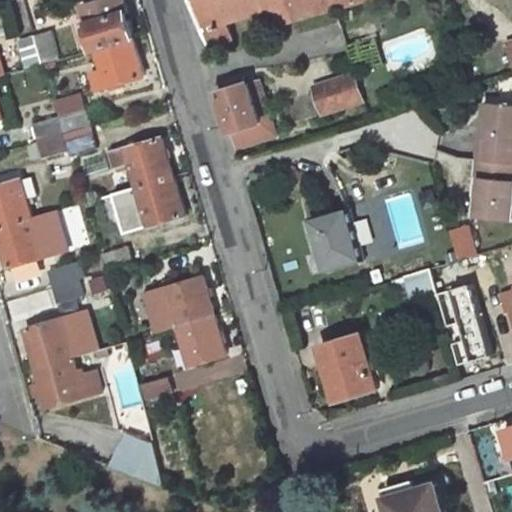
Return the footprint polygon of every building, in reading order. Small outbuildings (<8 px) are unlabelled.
[(97,50),(133,40),(135,39),(123,0),(112,0),(83,8),(95,51),(97,50)] [(195,0),(209,45),(234,38),(228,21),(278,7),(302,0),(195,0)] [(283,24),(338,8),(335,0),(302,0),(278,7),(283,24)] [(59,57),(51,31),(36,36),(43,62),(59,57)] [(28,67),(43,62),(36,36),(20,40),(28,67)] [(133,40),(97,50),(103,72),(92,75),(97,91),(144,78),(133,40)] [(356,75),(316,87),(324,115),(364,103),(356,75)] [(279,135),(261,77),(219,90),(237,148),(279,135)] [(65,133),(91,126),(86,109),(81,95),(56,103),(60,117),(65,133)] [(511,109),(483,107),(478,161),(511,163),(511,109)] [(40,141),(65,133),(60,117),(35,125),(40,141)] [(65,133),(40,141),(45,158),(70,150),(68,141),(65,133)] [(72,156),(99,149),(93,134),(68,141),(70,150),(72,156)] [(127,149),(139,189),(175,178),(162,138),(127,149)] [(511,216),(511,163),(478,161),(476,160),(474,177),(479,177),(476,213),(511,216)] [(150,226),(186,214),(175,178),(139,189),(150,226)] [(0,229),(33,220),(22,180),(0,186),(0,229)] [(362,261),(347,209),(310,220),(324,272),(362,261)] [(45,257),(33,220),(0,229),(0,236),(9,267),(45,257)] [(454,230),(464,261),(482,255),(472,225),(454,230)] [(131,248),(105,254),(110,270),(136,262),(131,248)] [(55,286),(82,278),(78,262),(50,270),(55,286)] [(439,297),(429,267),(404,274),(414,305),(438,298),(437,298),(439,297)] [(216,317),(205,278),(169,287),(181,327),(216,317)] [(82,280),(56,288),(61,304),(87,296),(82,280)] [(145,312),(152,335),(165,332),(160,313),(158,308),(145,312)] [(160,313),(165,332),(176,328),(171,310),(160,313)] [(64,319),(70,339),(87,334),(81,314),(64,319)] [(227,354),(216,317),(181,327),(192,364),(227,354)] [(70,339),(64,319),(29,329),(41,368),(76,358),(70,339)] [(378,387),(362,333),(320,346),(336,400),(378,387)] [(76,358),(41,368),(45,382),(39,383),(37,386),(40,394),(42,395),(48,394),(51,405),(101,390),(95,370),(81,374),(76,358)] [(168,377),(144,383),(149,400),(173,391),(168,377)] [(159,441),(133,432),(120,467),(172,486),(159,441)] [(447,511),(439,482),(418,487),(416,478),(387,486),(393,511),(447,511)]
